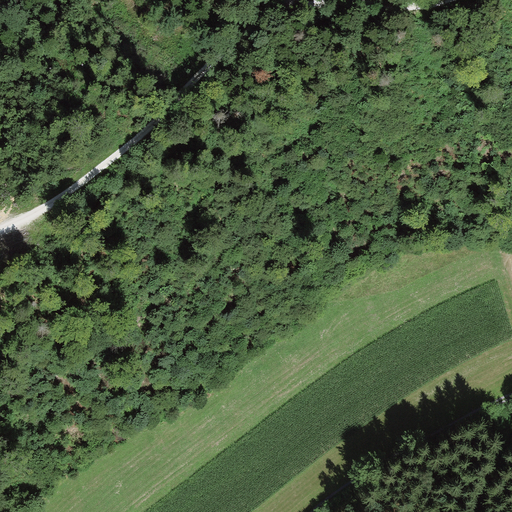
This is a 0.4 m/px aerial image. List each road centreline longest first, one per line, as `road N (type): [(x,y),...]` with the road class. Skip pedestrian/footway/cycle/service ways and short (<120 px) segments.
road 1 (track): [(0,227),(34,215),(83,179),(257,23),(324,2),(414,8),(450,0)]
road 2 (track): [(304,511),(511,396)]
